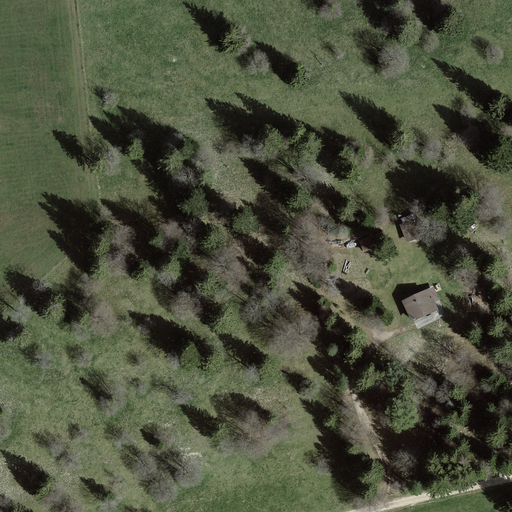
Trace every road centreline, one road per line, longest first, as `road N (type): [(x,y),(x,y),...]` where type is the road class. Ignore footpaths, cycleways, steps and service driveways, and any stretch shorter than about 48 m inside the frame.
road 1 (track): [(392,506),(352,399),(366,360),(383,339),(406,331)]
road 2 (track): [(367,511),(511,474)]
road 3 (track): [(83,141),(72,0)]
